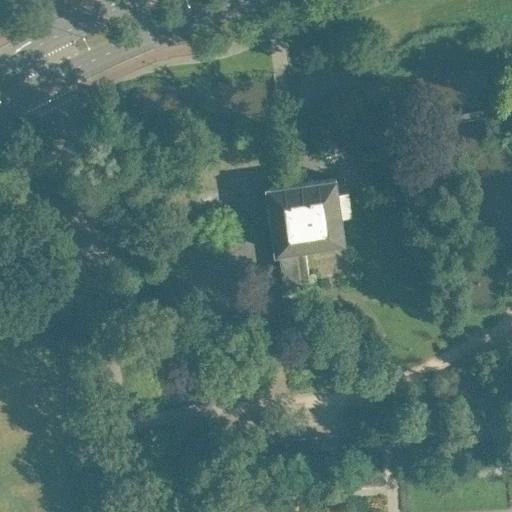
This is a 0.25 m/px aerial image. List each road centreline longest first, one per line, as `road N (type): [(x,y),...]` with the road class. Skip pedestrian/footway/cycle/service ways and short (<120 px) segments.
road 1 (secondary): [(51,80),(244,0)]
road 2 (unclassified): [(51,80),(86,246)]
